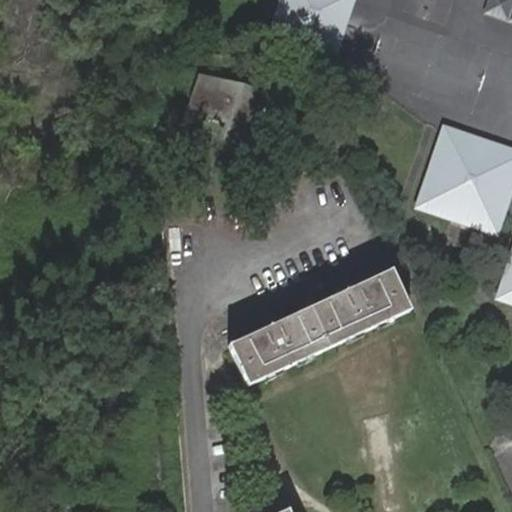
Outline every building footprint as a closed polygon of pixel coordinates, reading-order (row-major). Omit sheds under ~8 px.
[(325,53),(333,55),(351,0),(282,0),(271,35),(276,37),(325,53)] [(511,0),(487,0),(484,13),(511,22),(511,0)] [(219,139),(247,147),(255,125),(261,107),(265,95),(238,85),(237,88),(198,76),(187,112),(224,125),(219,139)] [(511,184),(511,153),(445,131),(419,207),(452,218),(461,222),(495,233),(502,214),(511,184)] [(511,259),(499,298),(511,302),(511,259)] [(228,347),(246,388),(409,313),(390,272),(353,289),(344,293),(274,326),(264,330),(228,347)]
